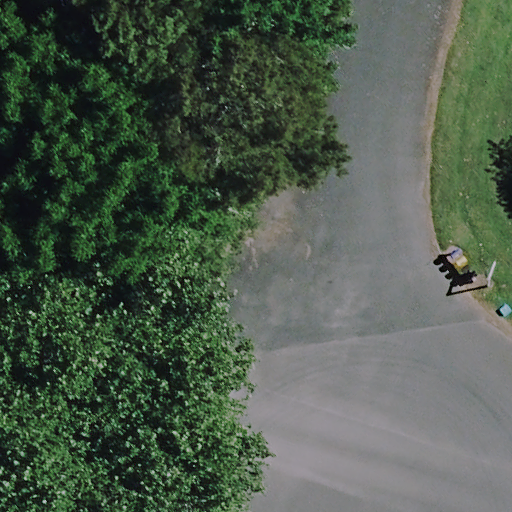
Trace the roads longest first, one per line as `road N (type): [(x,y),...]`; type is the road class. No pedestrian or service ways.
road 1 (residential): [(511,477),(399,403),(370,323),(351,235),(358,148),(403,0)]
road 2 (unknown): [(370,323),(0,253)]
